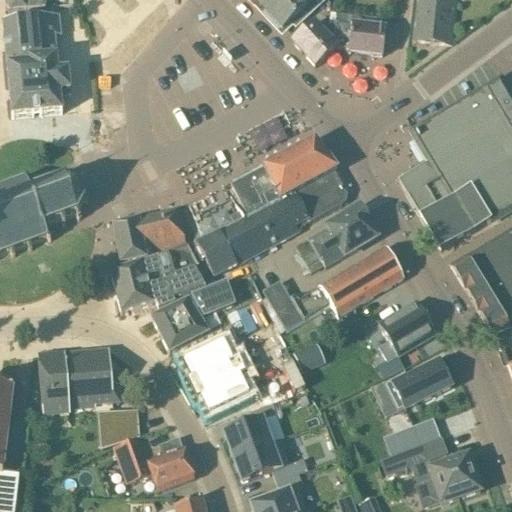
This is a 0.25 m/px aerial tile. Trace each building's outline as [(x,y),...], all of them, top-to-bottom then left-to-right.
[(7,0),(6,12),(46,14),(48,0),(7,0)] [(250,0),(282,33),(290,25),(296,32),(328,2),(325,0),(250,0)] [(451,50),(456,0),(418,0),(414,46),(451,50)] [(383,61),(386,32),(384,32),(385,23),(335,17),(333,37),(328,42),(313,26),(293,45),(316,70),(338,50),(348,52),(348,57),(383,61)] [(8,74),(57,69),(55,39),(61,38),(59,21),(4,26),(8,74)] [(57,69),(8,74),(12,121),(62,117),(61,97),(70,96),(68,75),(58,76),(57,69)] [(398,183),(416,214),(468,183),(493,223),(511,211),(511,102),(500,83),(440,119),(412,136),(429,164),(398,183)] [(338,212),(337,209),(344,202),(345,197),(335,177),(340,174),(316,145),(274,167),(232,189),(247,222),(196,248),(214,282),(297,238),(310,227),(338,212)] [(76,219),(85,204),(82,196),(79,189),(62,180),(30,192),(27,184),(0,194),(0,258),(47,240),(44,231),(76,219)] [(468,183),(416,214),(441,254),(493,223),(468,183)] [(324,273),(378,242),(361,213),(306,244),(309,248),(300,253),(313,275),(322,270),(324,273)] [(147,262),(186,250),(181,224),(179,215),(140,223),(141,224),(113,230),(121,268),(147,262)] [(495,339),(511,333),(511,232),(450,270),(492,340),(495,339)] [(286,336),(331,310),(396,272),(385,253),(293,307),(281,287),(264,297),(286,336)] [(164,288),(165,288),(177,283),(176,278),(169,259),(110,276),(117,300),(162,285),(164,288)] [(159,312),(174,307),(172,301),(204,289),(194,272),(176,278),(177,283),(165,288),(164,288),(162,285),(117,300),(121,319),(156,306),(159,312)] [(331,310),(338,322),(403,284),(396,272),(331,310)] [(204,321),(234,309),(226,288),(193,301),(204,321)] [(234,328),(265,314),(260,303),(229,316),(234,328)] [(153,322),(169,357),(171,356),(172,359),(211,339),(189,304),(176,309),(153,322)] [(404,373),(398,361),(436,339),(418,308),(380,330),(389,346),(379,352),(387,366),(376,372),(382,384),(404,373)] [(511,333),(495,339),(501,358),(504,357),(511,381),(511,333)] [(191,381),(187,383),(196,402),(200,401),(208,418),(250,399),(241,379),(246,377),(239,360),(233,363),(224,344),(182,364),(191,381)] [(301,375),(323,366),(316,348),(293,358),(301,375)] [(116,389),(109,389),(106,355),(63,359),(63,358),(38,360),(43,420),(69,418),(68,413),(80,412),(81,429),(122,424),(116,389)] [(451,390),(439,366),(425,372),(419,374),(419,375),(408,381),(406,379),(383,388),(397,417),(404,413),(405,414),(406,413),(405,413),(419,406),(419,407),(451,390)] [(305,395),(300,383),(276,392),(281,404),(305,395)] [(1,478),(11,393),(0,391),(0,511),(15,511),(19,480),(1,478)] [(224,438),(233,461),(271,447),(262,424),(276,419),(272,407),(250,416),(254,427),(224,438)] [(98,428),(100,451),(136,438),(135,425),(98,428)] [(400,456),(421,448),(422,448),(417,434),(395,443),(400,456)] [(132,487),(149,481),(152,480),(157,495),(192,483),(177,444),(159,451),(163,462),(144,468),(136,444),(112,452),(117,467),(124,465),(132,487)] [(271,447),(233,461),(242,487),(272,476),(276,487),(298,479),(307,476),(303,464),(289,469),(280,444),(271,447)] [(427,464),(421,448),(400,456),(391,460),(397,475),(413,469),(427,464)] [(441,505),(442,508),(481,495),(480,492),(480,490),(482,488),(480,480),(476,479),(475,477),(475,478),(468,459),(432,471),(430,472),(430,473),(415,478),(420,491),(418,491),(424,510),(441,505)] [(303,490),(298,479),(276,487),(280,498),(250,509),(251,511),(304,511),(298,492),(303,490)] [(379,511),(374,500),(358,507),(360,511),(379,511)]
